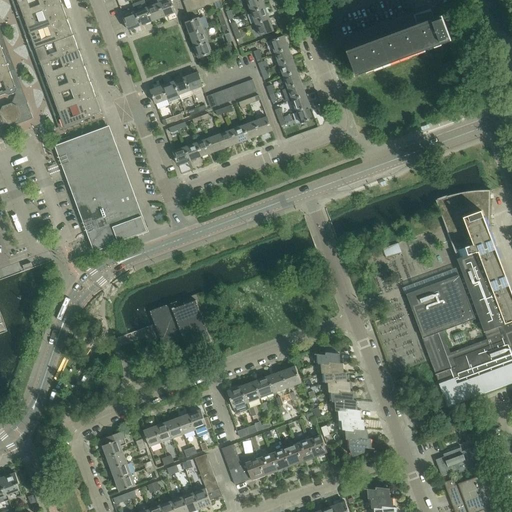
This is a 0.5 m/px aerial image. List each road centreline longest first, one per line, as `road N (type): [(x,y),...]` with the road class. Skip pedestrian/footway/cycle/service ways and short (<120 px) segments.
road 1 (residential): [(169,195),(344,130),(296,0)]
road 2 (residential): [(85,430),(354,320)]
road 3 (residential): [(169,195),(96,0)]
road 4 (unclassified): [(307,191),(492,123)]
road 5 (residential): [(252,511),(408,454)]
road 6 (residential): [(408,454),(354,320)]
road 7 (residential): [(354,320),(307,191)]
road 8 (unclassified): [(185,237),(307,191)]
